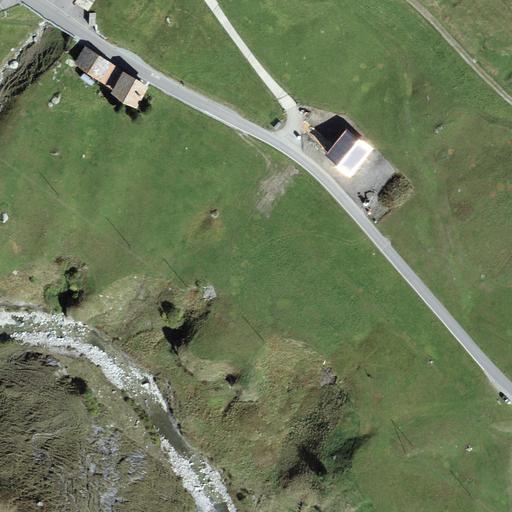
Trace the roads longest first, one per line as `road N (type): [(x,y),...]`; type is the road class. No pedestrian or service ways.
road 1 (tertiary): [(35,0),(308,162),(511,390)]
road 2 (track): [(511,99),(410,0)]
